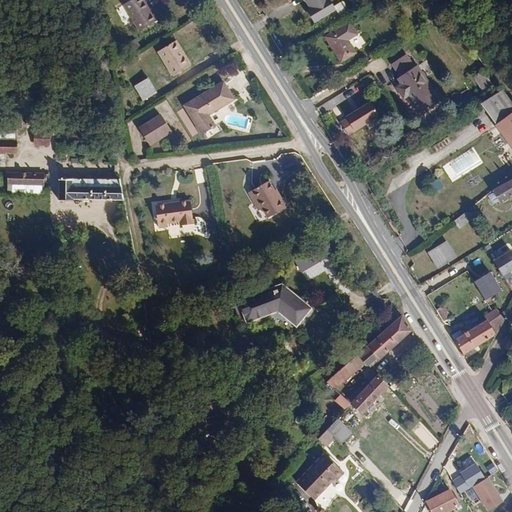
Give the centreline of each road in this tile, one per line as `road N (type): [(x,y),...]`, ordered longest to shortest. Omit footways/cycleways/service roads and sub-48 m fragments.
road 1 (secondary): [(358,207),(473,394)]
road 2 (secondary): [(225,0),(314,140)]
road 3 (residential): [(412,511),(473,394)]
